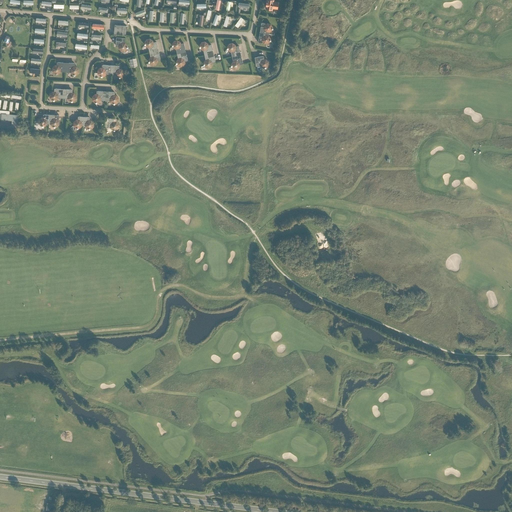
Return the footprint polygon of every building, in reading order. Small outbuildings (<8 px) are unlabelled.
[(266,6),(266,9),(272,10),(272,8),(277,9),(278,3),(273,2),(273,0),(267,0),(267,2),(266,2),(266,6)] [(238,27),(244,19),(241,17),(235,25),(238,27)] [(260,32),(269,34),(269,32),(272,30),(272,29),(273,28),(272,28),(272,27),(270,24),(267,23),(266,24),(265,23),(261,22),(261,25),(264,26),(264,28),(260,27),(260,32)] [(127,30),(127,28),(126,28),(126,26),(115,25),(114,34),(126,35),(126,30),(127,30)] [(269,34),(260,32),(259,37),(262,38),(262,40),(258,40),(258,42),(261,43),(263,42),(264,43),(267,44),(270,42),(270,41),(270,40),(270,38),(268,36),(269,34)] [(125,43),(125,38),(122,38),(122,41),(116,40),(115,45),(119,46),(119,48),(121,51),(124,51),(127,49),(127,48),(127,47),(127,45),(125,43)] [(146,40),(145,43),(145,44),(144,44),(145,45),(145,46),(148,47),(149,52),(153,52),(152,49),(158,47),(156,42),(153,43),(152,41),(150,39),(146,40)] [(172,45),(172,46),(173,46),(173,47),(176,49),(177,54),(180,53),(179,50),(185,49),(184,44),(180,45),(180,42),(177,40),(174,41),(172,44),(172,45)] [(201,42),(200,45),(200,46),(199,46),(200,47),(200,48),(203,50),(204,55),(208,54),(207,51),(213,50),(211,45),(208,46),(207,43),(205,42),(201,42)] [(229,44),(227,47),(227,48),(227,49),(228,49),(228,50),(231,52),(232,56),(235,56),(234,53),(240,52),(239,47),(235,47),(235,45),(232,43),(229,44)] [(150,57),(149,60),(149,61),(148,61),(149,62),(149,63),(152,65),(155,64),(157,62),(157,59),(160,58),(159,53),(153,55),(153,52),(149,52),(150,57)] [(176,63),(176,64),(177,64),(177,65),(180,66),(183,66),(185,63),(184,60),(187,60),(186,55),(181,56),(180,53),(177,54),(178,59),(176,61),(176,63)] [(205,60),(204,63),(204,64),(203,64),(204,65),(204,66),(207,68),(210,67),(212,64),(212,62),(215,61),(214,56),(208,57),(208,54),(204,55),(205,60)] [(235,56),(232,56),(233,61),(231,64),(231,65),(231,66),(232,66),(232,67),(235,69),(238,68),(240,66),(239,63),(242,62),(241,57),(236,59),(235,56)] [(262,56),(254,57),(256,66),(261,66),(263,68),(264,67),(264,68),(265,68),(265,67),(266,67),(268,65),(268,61),(265,59),(263,60),(262,56)] [(65,72),(66,63),(58,62),(58,66),(55,65),(53,68),(52,71),(55,73),(56,73),(56,74),(57,74),(58,74),(60,71),(65,72)] [(74,63),(66,63),(65,72),(70,72),(73,74),(74,74),(74,75),(75,75),(76,75),(78,72),(79,69),(76,67),(74,66),(74,63)] [(103,68),(100,68),(98,70),(98,73),(100,76),(101,76),(101,77),(102,77),(102,76),(103,76),(106,74),(111,74),(111,65),(108,65),(103,65),(103,68)] [(111,65),(111,74),(116,75),(118,77),(119,77),(119,78),(120,78),(120,77),(121,77),(124,75),(124,72),(122,69),(119,69),(119,66),(114,65),(114,66),(111,65)] [(63,98),(63,89),(55,88),(55,92),(52,92),(50,94),(50,97),(52,100),(53,100),(54,100),(55,100),(58,98),(63,98)] [(71,89),(63,89),(63,98),(68,98),(70,101),(71,101),(72,101),(73,101),(76,99),(76,95),(74,93),(71,93),(71,89)] [(97,94),(95,94),(92,96),(92,100),(94,102),(95,102),(95,103),(96,103),(96,102),(98,102),(100,100),(105,100),(106,91),(98,91),(97,94)] [(114,92),(106,91),(105,100),(110,101),(112,103),(113,103),(113,104),(114,104),(114,103),(116,103),(118,101),(118,98),(116,95),(114,95),(114,92)] [(9,114),(9,120),(12,120),(12,123),(17,124),(18,115),(9,114)] [(44,118),(41,118),(39,120),(39,123),(41,126),(42,126),(43,126),(44,126),(47,124),(49,124),(49,115),(44,114),(44,118)] [(59,115),(57,115),(57,119),(54,118),(54,115),(49,115),(49,124),(51,124),(53,126),(54,126),(54,127),(55,127),(55,126),(56,127),(59,124),(59,121),(58,120),(59,119),(59,115)] [(79,120),(76,120),(74,122),(74,125),(76,128),(77,128),(78,128),(79,128),(81,126),(83,126),(84,117),(79,116),(79,120)] [(84,117),(83,126),(85,126),(87,128),(89,128),(89,129),(90,129),(90,128),(91,129),(93,126),(93,123),(91,121),(89,120),(89,117),(84,117)] [(109,118),(108,124),(105,124),(105,127),(108,127),(108,129),(110,132),(112,130),(114,130),(115,130),(116,130),(118,128),(118,124),(116,122),(114,122),(114,118),(109,118)]
